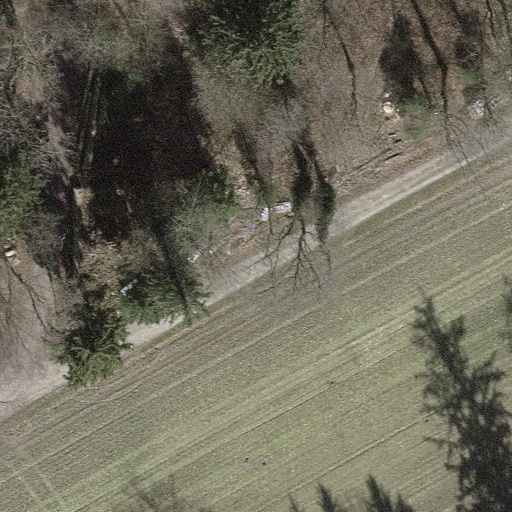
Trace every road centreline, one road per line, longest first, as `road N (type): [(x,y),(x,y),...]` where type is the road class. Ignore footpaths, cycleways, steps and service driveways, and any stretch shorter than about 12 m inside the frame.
road 1 (track): [(0,394),(511,117)]
road 2 (track): [(67,0),(61,123),(22,380)]
